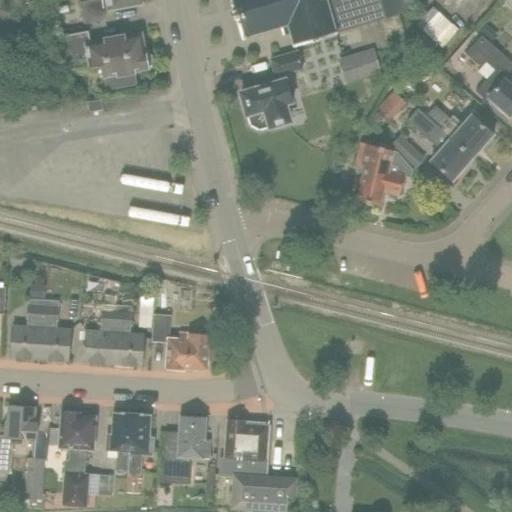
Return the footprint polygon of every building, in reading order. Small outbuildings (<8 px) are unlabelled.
[(88,0),(80,2),(84,23),(103,19),(108,9),(141,2),(141,0),(88,0)] [(231,0),(233,3),(232,4),(238,25),(239,25),(243,39),(281,27),(283,34),(290,32),(293,45),(337,32),(337,31),(407,10),(403,0),(231,0)] [(436,5),(419,23),(442,44),(459,26),(436,5)] [(60,35),(62,45),(66,70),(101,63),(105,89),(135,83),(133,70),(147,67),(147,65),(151,64),(149,51),(145,51),(141,32),(90,42),(88,30),(60,35)] [(511,67),(511,61),(482,35),(466,53),(482,67),(485,63),(494,70),(475,91),(485,100),(488,97),(509,115),(511,111),(511,84),(503,77),(511,67)] [(337,58),(344,82),(380,71),(372,47),(337,58)] [(303,68),(298,51),(271,59),(277,82),(268,84),(267,81),(256,84),(257,88),(241,93),(250,124),(260,129),(273,125),(274,126),(290,122),(285,101),(293,99),(286,73),(303,68)] [(0,81),(9,82),(9,65),(0,64),(0,81)] [(376,107),(389,119),(405,102),(393,90),(376,107)] [(88,111),(102,109),(101,99),(87,101),(88,111)] [(417,107),(406,120),(426,138),(427,137),(440,149),(430,160),(441,170),(440,171),(439,172),(448,180),(449,179),(450,178),(452,179),(473,156),(441,128),(427,115),(417,107)] [(449,119),(441,128),(473,156),(482,145),(484,146),(484,147),(492,138),(492,137),(490,136),(493,133),(471,114),(459,127),(458,126),(449,119)] [(390,145),(415,169),(425,158),(399,135),(390,145)] [(404,174),(410,176),(412,168),(394,150),(360,141),(355,163),(364,165),(356,198),(379,204),(383,189),(399,193),(404,174)] [(10,356),(39,358),(43,299),(27,298),(25,326),(12,325),(10,356)] [(43,299),(39,358),(68,360),(70,329),(56,328),(58,300),(43,299)] [(83,361),(112,363),(116,304),(101,303),(99,331),(85,330),(83,361)] [(116,304),(112,363),(141,365),(143,334),(130,333),(132,305),(116,304)] [(209,334),(179,332),(179,338),(169,337),(170,315),(153,314),(151,342),(167,343),(165,367),(206,369),(209,334)] [(34,420),(35,406),(8,404),(7,420),(4,419),(3,436),(0,436),(0,481),(6,482),(7,473),(10,474),(12,442),(22,443),(22,438),(36,439),(37,420),(34,420)] [(77,412),(74,408),(66,408),(62,411),(61,411),(59,447),(70,447),(69,460),(65,460),(63,504),(87,506),(88,493),(89,473),(89,470),(84,469),(85,448),(93,449),(95,416),(78,415),(79,412),(77,412)] [(117,463),(116,469),(117,469),(116,481),(127,482),(127,474),(127,470),(131,412),(112,411),(111,434),(106,433),(105,449),(118,450),(117,463)] [(131,412),(127,470),(127,474),(138,474),(140,452),(152,452),(153,436),(149,436),(150,413),(131,412)] [(178,432),(164,431),(160,482),(188,483),(190,457),(207,458),(208,439),(203,439),(205,417),(179,416),(178,432)] [(265,476),(269,425),(245,423),(245,420),(226,419),(223,458),(218,458),(217,475),(233,476),(231,507),(285,511),(286,495),(294,496),(295,478),(265,476)] [(24,497),(41,498),(44,459),(27,458),(24,497)] [(212,491),(213,467),(206,466),(205,491),(212,491)] [(89,473),(88,493),(97,494),(98,473),(89,473)]
